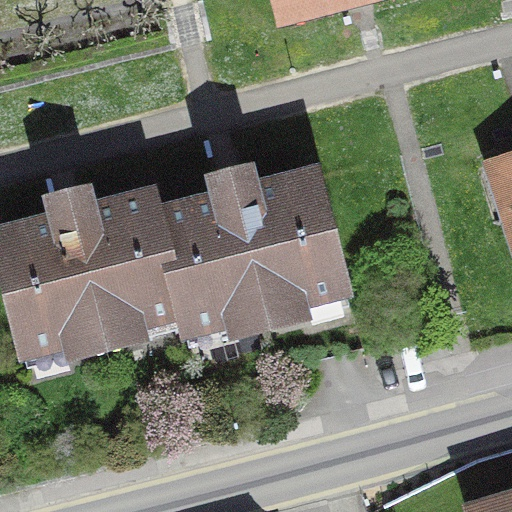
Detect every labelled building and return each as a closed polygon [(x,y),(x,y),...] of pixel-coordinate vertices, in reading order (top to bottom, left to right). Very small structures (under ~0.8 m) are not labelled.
[(275,0),(280,20),(355,0),(275,0)] [(511,224),(511,160),(494,166),(511,224)] [(157,217),(182,315),(187,335),(233,323),(237,338),(304,320),(301,305),(347,293),(315,177),(252,193),(247,172),(211,181),(217,202),(157,217)] [(182,315),(157,217),(152,198),(90,214),(84,193),(49,202),(54,222),(0,236),(0,269),(22,355),(69,344),(73,358),(140,341),(137,327),(182,315)] [(511,511),(511,497),(471,510),(472,511),(511,511)]
